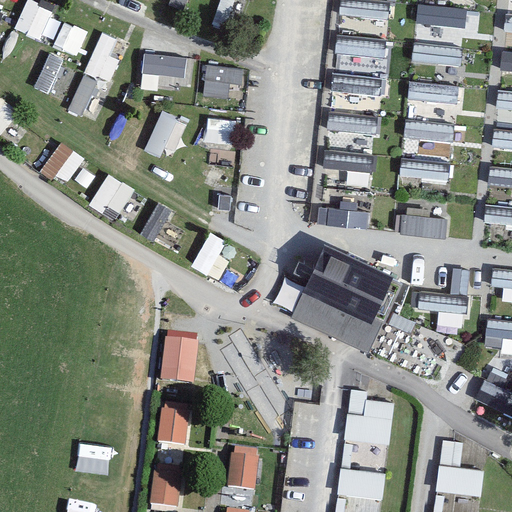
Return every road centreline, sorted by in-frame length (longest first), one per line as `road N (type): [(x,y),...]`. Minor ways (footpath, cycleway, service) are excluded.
road 1 (residential): [(511,447),(160,272),(0,158)]
road 2 (track): [(271,252),(86,150),(0,78)]
